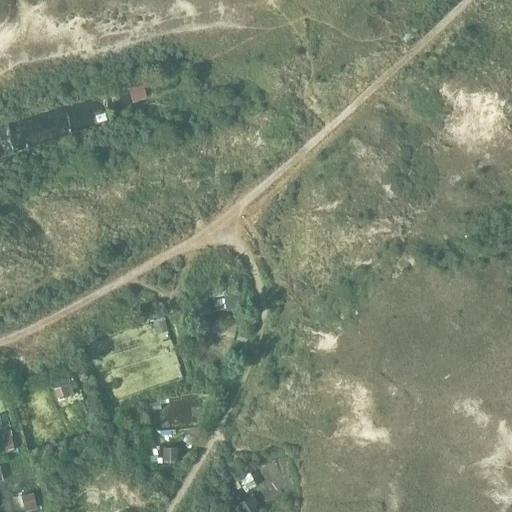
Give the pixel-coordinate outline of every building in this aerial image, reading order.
[(143,87),(129,91),(132,102),(147,98),(143,87)] [(69,384),(54,389),(58,401),(73,395),(69,384)] [(10,437),(3,439),(5,451),(13,449),(10,437)] [(177,449),(163,450),(163,462),(177,462),(177,449)] [(33,495),(21,497),(24,509),(35,506),(33,495)] [(249,498),(237,505),(241,511),(255,511),(256,511),(249,498)]
